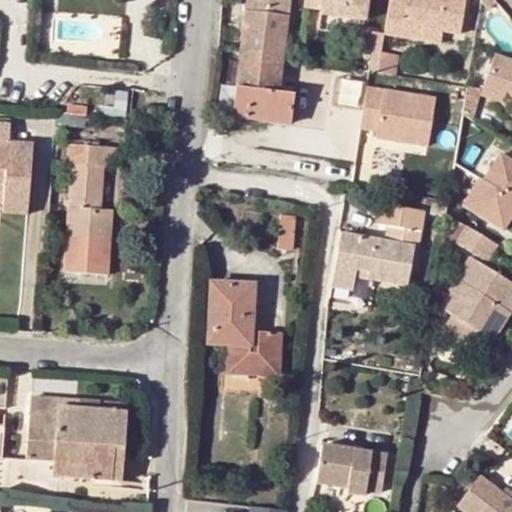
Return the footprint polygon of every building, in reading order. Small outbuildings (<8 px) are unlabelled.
[(289,0),(246,0),(240,51),(281,57),(289,0)] [(300,0),(299,10),(316,13),(316,16),(358,22),(361,0),(300,0)] [(386,0),(380,35),(399,38),(401,26),(441,34),(457,36),(462,0),(386,0)] [(441,34),(401,26),(399,38),(439,46),(441,34)] [(279,73),(280,64),(281,57),(240,51),(231,117),(288,124),(291,94),(277,93),(279,73)] [(374,74),(377,53),(368,52),(364,72),(365,72),(374,74)] [(387,54),(377,52),(377,53),(374,74),(383,75),(387,54)] [(511,60),(494,55),(482,90),(504,97),(505,94),(511,101),(511,110),(509,113),(511,116),(511,60)] [(291,65),(280,64),(279,73),(290,75),(291,65)] [(361,131),(432,146),(443,97),(371,82),(361,131)] [(501,102),(504,97),(482,90),(480,95),(501,102)] [(161,119),(162,109),(144,107),(143,117),(161,119)] [(84,130),(85,117),(55,114),(54,127),(84,130)] [(0,125),(0,197),(4,198),(3,207),(2,215),(27,217),(32,145),(8,143),(9,126),(0,125)] [(117,170),(119,151),(74,147),(73,167),(70,167),(65,240),(110,243),(113,213),(101,212),(104,169),(117,170)] [(511,152),(504,148),(470,206),(511,230),(511,152)] [(423,212),(377,204),(374,222),(386,224),(420,231),(423,212)] [(280,219),(276,252),(290,254),(293,221),(280,219)] [(457,246),(467,229),(454,221),(444,239),(457,247),(457,246)] [(340,233),(329,287),(350,291),(355,271),(367,273),(366,280),(405,286),(413,247),(417,248),(420,231),(386,224),(382,241),(340,233)] [(457,247),(487,266),(497,248),(467,229),(457,246),(457,247)] [(511,298),(511,288),(471,263),(448,299),(451,301),(443,315),(453,321),(474,334),(491,344),(508,316),(503,313),(511,298)] [(250,337),(252,282),(209,280),(207,344),(226,345),(225,373),(277,376),(279,335),(259,332),(259,338),(250,337)] [(348,302),(350,291),(329,287),(327,298),(348,302)] [(468,344),(474,334),(453,321),(447,331),(468,344)] [(53,324),(44,323),(43,330),(52,331),(53,324)] [(118,482),(124,413),(56,409),(57,401),(30,400),(26,459),(52,461),(51,477),(118,482)] [(378,492),(384,455),(321,445),(315,482),(346,486),(345,491),(363,494),(364,489),(378,492)] [(511,511),(511,496),(482,473),(458,503),(468,511),(511,511)]
